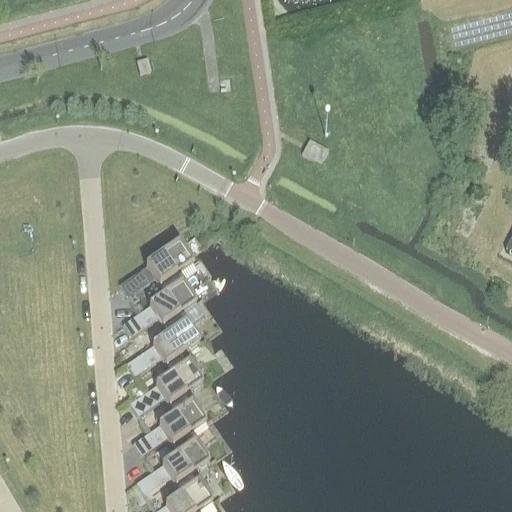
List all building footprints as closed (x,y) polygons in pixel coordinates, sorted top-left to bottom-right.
[(136,66),(139,77),(149,74),(147,64),(136,66)] [(328,154),(309,144),(301,158),(320,168),(328,154)] [(159,290),(165,300),(166,300),(182,289),(181,289),(175,280),(192,268),(179,248),(174,252),(171,249),(160,257),(162,260),(119,289),(127,302),(153,284),(158,291),(159,290)] [(162,330),(169,340),(185,329),(184,329),(178,319),(195,308),(182,288),(181,289),(182,289),(166,300),(165,300),(122,329),(131,342),(157,324),(162,331),(162,330)] [(165,371),(166,370),(172,380),(188,369),(181,359),(198,348),(185,328),(184,329),(185,329),(169,340),(126,369),(134,382),(160,364),(165,371)] [(168,410),(175,419),(175,420),(191,409),(191,408),(185,399),(202,387),(188,368),(188,369),(172,380),(129,409),(137,421),(163,404),(168,411),(168,410)] [(171,450),(172,450),(178,459),(178,460),(194,449),(194,448),(188,439),(205,427),(192,408),(191,408),(191,409),(175,420),(175,419),(132,449),(140,461),(166,443),(171,450)] [(174,490),(175,490),(181,499),(182,499),(198,488),(197,488),(191,479),(208,467),(195,448),(194,448),(194,449),(178,460),(178,459),(135,489),(144,501),(169,483),(174,490)] [(203,511),(211,507),(198,488),(197,488),(198,488),(182,499),(181,499),(162,511),(203,511)]
